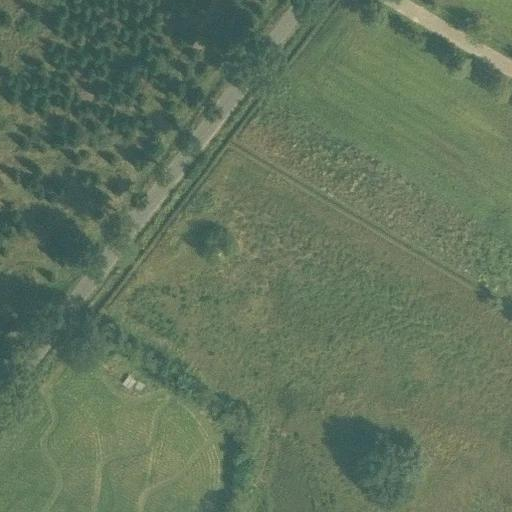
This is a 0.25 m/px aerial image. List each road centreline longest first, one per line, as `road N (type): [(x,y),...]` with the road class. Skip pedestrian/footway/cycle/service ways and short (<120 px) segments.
road 1 (unclassified): [(0,393),(302,0)]
road 2 (unknown): [(393,0),(511,70)]
